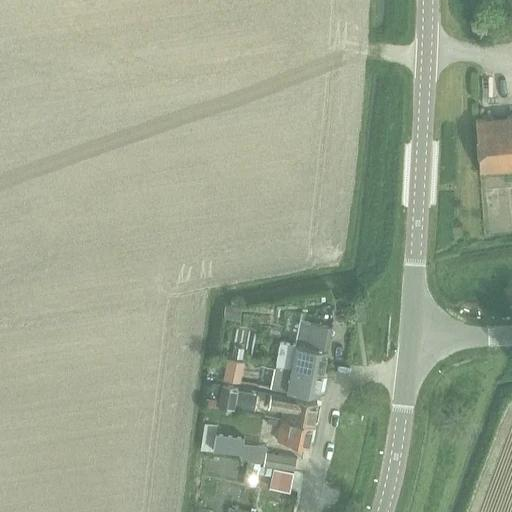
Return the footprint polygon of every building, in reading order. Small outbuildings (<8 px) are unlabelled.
[(511,116),(478,120),(475,120),(480,174),(511,170),(511,116)] [(342,299),(333,299),(334,309),(331,309),(332,320),(335,319),(336,322),(344,321),(342,299)] [(225,302),(224,315),(240,317),(242,304),(225,302)] [(363,304),(353,305),(355,321),(356,321),(361,320),(365,320),(363,304)] [(280,342),(275,365),(322,373),(326,351),(328,338),(331,327),(309,323),(305,346),(280,342)] [(234,346),(232,357),(241,358),(243,347),(234,346)] [(238,381),(242,361),(225,358),(221,380),(238,382),(238,381)] [(272,388),(287,391),(318,396),(322,373),(275,365),(273,378),(272,388)] [(233,410),(233,407),(251,409),(253,394),(236,390),(237,387),(223,384),(219,407),(233,410)] [(281,419),(282,419),(312,424),(316,402),(270,393),(268,406),(283,408),(281,419)] [(308,447),(312,424),(282,419),(277,441),(293,444),(308,447)] [(212,450),(241,453),(243,436),(214,433),(212,450)] [(264,462),(263,465),(287,469),(294,471),(296,458),(290,456),(266,451),(264,462)] [(270,488),(290,492),(293,472),(287,471),(274,468),(270,488)]
